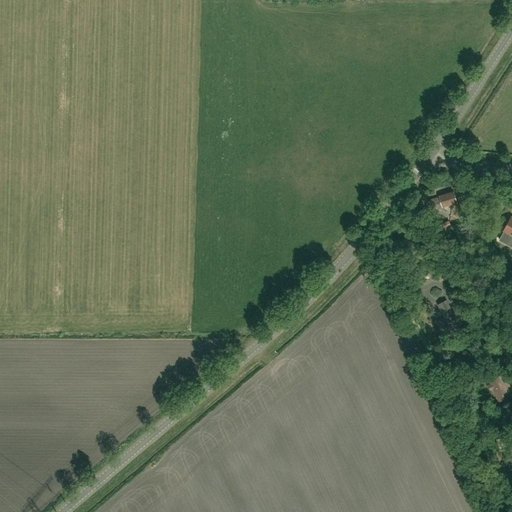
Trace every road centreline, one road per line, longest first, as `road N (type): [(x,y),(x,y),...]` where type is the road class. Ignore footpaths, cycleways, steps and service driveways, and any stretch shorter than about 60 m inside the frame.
road 1 (tertiary): [(63,511),(311,294),(434,154)]
road 2 (track): [(498,511),(364,238)]
road 3 (tertiary): [(434,154),(511,35)]
